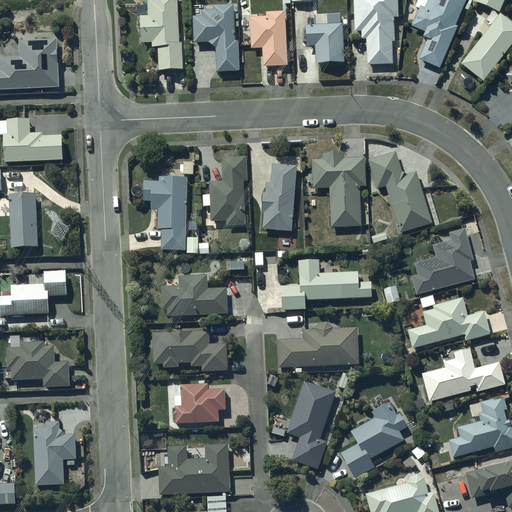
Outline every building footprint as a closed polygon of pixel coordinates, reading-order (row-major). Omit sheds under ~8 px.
[(151,0),(152,4),(147,4),(148,19),(140,20),(141,47),(152,46),(152,52),(158,52),(159,74),(183,73),(182,47),(180,47),(178,0),(151,0)] [(397,0),(353,0),(355,36),(362,36),(362,43),(366,43),(367,68),(393,67),(392,45),(394,45),(393,21),(398,21),(397,0)] [(430,0),(429,2),(424,0),(419,0),(415,10),(419,12),(411,29),(425,36),(423,41),(428,43),(418,62),(440,73),(459,31),(455,29),(468,0),(435,0),(435,1),(433,0),(430,0)] [(506,0),(475,0),(473,5),(499,16),(506,0)] [(202,19),(193,20),(194,48),(209,47),(215,53),(217,77),(240,75),(238,44),(235,44),(233,8),(214,9),(214,13),(202,14),(202,19)] [(266,20),(249,20),(251,53),(262,52),(263,70),(288,69),(285,15),(266,16),(266,20)] [(343,28),(340,28),(340,18),(314,18),(314,29),(306,29),(306,50),(315,50),(316,68),(344,67),(343,28)] [(511,48),(511,26),(501,18),(461,68),(483,85),(511,48)] [(57,39),(19,40),(19,57),(0,58),(1,70),(0,70),(0,89),(59,87),(57,39)] [(30,123),(0,124),(0,138),(4,139),(5,167),(63,164),(62,139),(43,139),(43,136),(30,137),(30,123)] [(408,172),(403,169),(397,149),(369,158),(378,188),(387,185),(401,231),(433,221),(417,169),(408,172)] [(324,151),(324,156),(313,157),(314,187),(331,186),(332,226),(362,225),(361,185),(367,184),(366,155),(345,156),(345,151),(324,151)] [(210,180),(211,193),(204,193),(204,205),(211,205),(212,220),(227,219),(227,223),(246,223),(245,179),(248,179),(247,154),(222,155),(224,179),(210,180)] [(277,160),(276,165),(272,164),(270,184),(265,183),(265,193),(262,193),(260,214),(263,214),(262,230),(284,232),(290,232),(292,232),(297,166),(289,166),(289,161),(277,160)] [(152,207),(159,207),(158,227),(162,227),(162,248),(186,249),(189,176),(160,175),(160,179),(145,179),(144,199),(152,199),(152,207)] [(14,194),(14,198),(9,198),(11,252),(38,251),(36,197),(30,197),(30,193),(14,194)] [(431,235),(436,255),(415,261),(418,273),(411,275),(417,294),(476,277),(470,259),(474,258),(465,226),(431,235)] [(211,242),(200,242),(200,253),(211,252),(211,242)] [(237,253),(237,262),(251,262),(251,253),(237,253)] [(299,259),(300,283),(282,284),(283,308),(307,307),(307,298),(373,295),(373,280),(360,280),(360,269),(321,271),(320,258),(299,259)] [(45,288),(11,289),(11,300),(0,300),(0,310),(0,319),(49,317),(48,300),(66,299),(65,275),(45,276),(45,288)] [(167,310),(167,316),(228,314),(227,289),(208,289),(207,276),(180,277),(180,286),(161,287),(162,310),(167,310)] [(396,284),(383,287),(388,303),(400,299),(396,284)] [(426,323),(408,328),(413,347),(463,333),(465,339),(490,332),(484,309),(468,314),(463,296),(433,304),(434,307),(423,310),(426,323)] [(334,327),(329,320),(320,320),(315,327),(303,328),(303,336),(278,337),(280,366),(360,362),(359,325),(334,327)] [(164,369),(179,369),(179,364),(191,364),(191,368),(202,368),(202,373),(228,372),(228,344),(211,345),(210,333),(153,334),(154,365),(164,365),(164,369)] [(54,350),(43,350),(43,346),(21,347),(21,343),(8,344),(8,352),(7,352),(8,373),(11,372),(12,384),(43,383),(43,392),(69,391),(68,366),(55,366),(54,350)] [(445,366),(422,372),(429,400),(471,390),(470,384),(476,383),(478,390),(506,383),(500,360),(475,366),(470,347),(454,351),(455,357),(444,360),(445,366)] [(200,379),(200,382),(182,382),(182,394),(175,394),(175,405),(176,405),(176,421),(220,420),(220,408),(227,407),(226,387),(209,387),(209,382),(205,382),(205,379),(200,379)] [(293,459),(319,468),(328,439),(322,437),(337,390),(305,379),(288,431),(301,436),(293,459)] [(471,421),(457,425),(460,435),(449,438),(454,456),(494,445),(496,451),(511,446),(511,421),(511,422),(509,417),(506,418),(504,409),(507,408),(504,396),(494,399),(493,397),(469,404),(472,415),(470,416),(471,421)] [(341,450),(355,476),(375,465),(371,457),(405,439),(400,430),(407,426),(401,414),(398,415),(390,400),(372,410),(375,416),(351,429),(358,441),(341,450)] [(45,432),(33,432),(35,489),(63,488),(63,464),(76,463),(76,438),(65,438),(59,433),(59,426),(45,426),(45,432)] [(188,457),(188,444),(169,445),(170,465),(160,465),(161,493),(232,490),(229,442),(206,443),(207,456),(188,457)] [(419,444),(411,451),(418,459),(426,452),(419,444)] [(511,456),(484,464),(485,466),(466,471),(472,496),(503,488),(509,507),(511,505),(511,456)] [(410,474),(405,481),(366,492),(371,511),(439,511),(433,490),(429,491),(424,476),(416,472),(410,474)] [(14,487),(0,487),(0,508),(15,508),(14,487)] [(227,511),(227,495),(207,495),(207,510),(188,510),(187,511),(227,511)]
